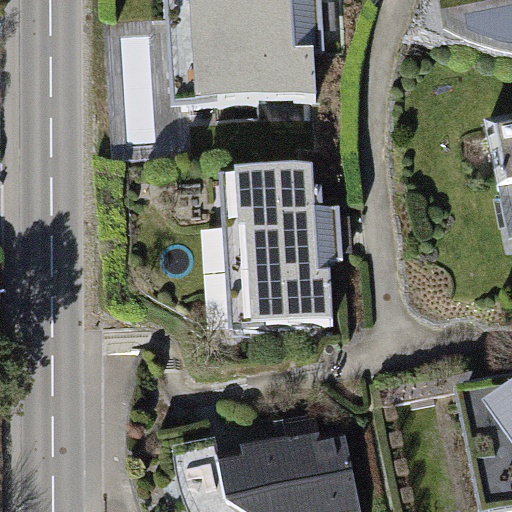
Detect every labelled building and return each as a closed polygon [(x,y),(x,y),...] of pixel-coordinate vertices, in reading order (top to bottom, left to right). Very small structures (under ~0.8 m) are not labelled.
[(302,0),(174,0),(179,112),(327,106),(325,51),(304,52),(302,0)] [(511,119),(490,124),(511,242),(511,119)] [(324,173),(228,178),(237,332),(342,326),(338,267),(350,266),(347,215),(326,216),(324,173)] [(511,400),(497,412),(511,431),(511,400)] [(222,445),(177,453),(187,511),(182,511),(366,511),(352,431),(328,436),(325,419),(291,425),(294,447),(224,460),(222,445)]
